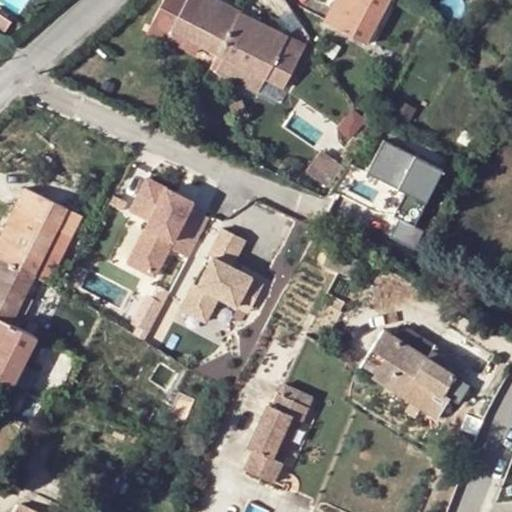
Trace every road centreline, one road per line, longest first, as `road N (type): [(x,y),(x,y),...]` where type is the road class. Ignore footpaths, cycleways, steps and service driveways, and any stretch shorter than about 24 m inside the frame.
road 1 (track): [(10,77),(321,202)]
road 2 (residential): [(98,0),(0,87)]
road 3 (residential): [(511,397),(476,511)]
